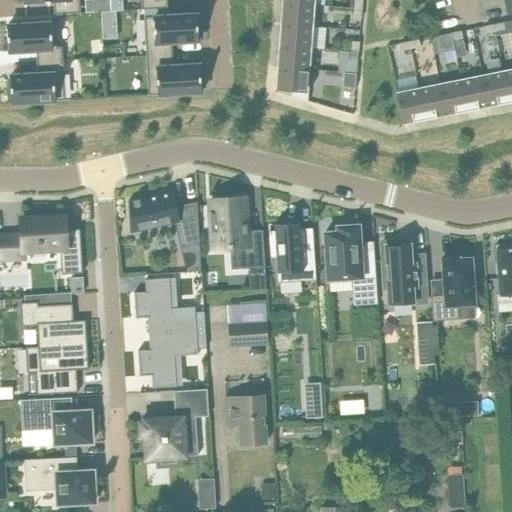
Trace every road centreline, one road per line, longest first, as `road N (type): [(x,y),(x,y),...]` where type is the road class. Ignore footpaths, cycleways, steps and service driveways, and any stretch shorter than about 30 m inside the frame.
road 1 (residential): [(101,170),(212,150),(455,213),(511,205)]
road 2 (residential): [(122,511),(101,170)]
